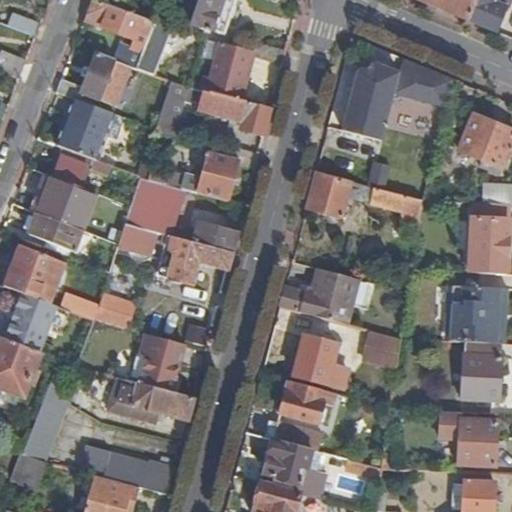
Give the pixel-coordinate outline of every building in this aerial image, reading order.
[(155,24),(96,0),(93,0),(88,15),(85,23),(97,28),(100,21),(104,22),(102,26),(137,40),(139,34),(150,38),(155,24)] [(200,0),(193,24),(202,26),(226,35),(237,0),(200,0)] [(416,0),(467,20),(475,0),(416,0)] [(475,0),(467,20),(487,29),(498,33),(507,7),(508,8),(510,0),(475,0)] [(37,38),(42,25),(15,14),(9,27),(37,38)] [(161,26),(155,24),(150,38),(143,55),(137,70),(153,76),(172,30),(161,26)] [(202,26),(193,24),(188,37),(188,38),(196,40),(202,26)] [(221,51),(222,43),(206,39),(203,53),(211,56),(213,48),(221,51)] [(240,101),(253,51),(222,43),(221,51),(210,94),(240,101)] [(285,60),(287,51),(261,44),(259,53),(285,60)] [(137,70),(143,55),(123,46),(116,62),(131,67),(137,70)] [(0,71),(21,80),(28,61),(3,52),(0,58),(0,71)] [(283,66),(285,60),(259,53),(258,59),(283,66)] [(83,88),(62,80),(57,94),(76,100),(81,102),(83,96),(115,108),(131,67),(116,62),(96,54),(83,88)] [(455,81),(405,60),(399,74),(375,66),(359,73),(344,131),(345,132),(344,138),(361,142),(363,137),(381,142),(385,125),(409,132),(415,115),(444,123),(455,81)] [(193,89),(172,84),(158,132),(162,134),(187,140),(192,123),(180,120),(185,101),(201,105),(200,111),(244,123),(243,129),(264,135),(268,122),(271,109),(240,101),(210,94),(193,89)] [(81,102),(76,100),(58,146),(94,160),(97,160),(114,115),(81,102)] [(511,150),(511,131),(475,117),(461,152),(497,167),(495,172),(502,174),(511,150)] [(58,146),(39,139),(34,153),(58,162),(61,155),(91,167),(94,160),(58,146)] [(259,157),(259,155),(235,147),(234,151),(259,157)] [(186,177),(152,169),(149,179),(188,189),(230,201),(240,165),(256,169),(259,157),(234,151),(231,158),(210,152),(207,163),(203,162),(201,171),(205,172),(203,178),(187,174),(186,177)] [(108,165),(97,160),(94,160),(91,167),(61,155),(58,162),(32,235),(76,251),(97,194),(83,188),(89,175),(102,179),(108,165)] [(375,163),(369,188),(376,190),(384,193),(391,167),(375,163)] [(312,192),(307,210),(343,219),(353,184),(316,174),(312,192)] [(188,189),(149,179),(142,178),(127,225),(159,234),(170,237),(174,238),(188,189)] [(511,205),(511,187),(486,186),(485,205),(510,206),(511,205)] [(472,247),(471,274),(507,276),(510,206),(485,205),(474,205),(473,232),(467,232),(467,247),(472,247)] [(233,254),(239,233),(202,223),(196,244),(233,254)] [(159,234),(127,225),(119,248),(124,249),(153,257),(159,234)] [(196,244),(174,238),(170,237),(160,276),(195,285),(201,263),(229,270),(233,254),(196,244)] [(22,247),(7,286),(52,302),(67,265),(22,247)] [(286,288),(281,308),(295,311),(345,326),(350,307),(369,312),(377,285),(322,270),(316,292),(311,294),(286,288)] [(453,287),(451,342),(467,343),(498,345),(501,289),(453,287)] [(502,345),(507,345),(509,289),(501,289),(498,345),(502,345)] [(62,308),(24,294),(6,341),(40,354),(49,330),(63,336),(72,312),(62,308)] [(67,295),(62,308),(72,312),(96,321),(100,307),(67,295)] [(135,304),(104,295),(100,307),(96,321),(99,321),(129,329),(135,304)] [(187,345),(146,334),(141,352),(149,355),(141,385),(173,393),(187,345)] [(397,344),(372,338),(368,352),(393,359),(397,344)] [(296,378),(348,390),(352,370),(337,367),(341,347),(306,339),(296,378)] [(6,341),(1,340),(0,341),(0,386),(24,396),(40,354),(6,341)] [(498,345),(467,343),(467,356),(465,356),(463,400),(500,402),(504,358),(502,358),(502,345),(498,345)] [(173,393),(141,385),(118,379),(110,411),(156,423),(159,413),(189,421),(195,399),(173,393)] [(31,434),(23,455),(45,463),(69,404),(70,405),(76,391),(51,381),(31,434)] [(273,413),(265,440),(273,442),(313,453),(319,454),(323,438),(316,436),(325,408),(332,409),(336,396),(292,384),(289,395),(288,395),(281,415),(273,413)] [(499,423),(462,421),(460,466),(497,469),(499,423)] [(278,480),(276,489),(300,495),(322,500),(327,475),(318,473),(307,471),(313,453),(273,442),(265,476),(278,480)] [(169,496),(176,468),(150,461),(149,462),(113,453),(109,451),(87,445),(80,473),(94,477),(139,488),(169,496)] [(319,454),(313,453),(307,471),(318,473),(323,455),(319,454)] [(45,463),(23,455),(13,482),(40,492),(48,464),(45,463)] [(382,471),(391,471),(394,455),(385,455),(382,471)] [(349,473),(380,482),(382,471),(351,463),(349,473)] [(132,511),(139,488),(94,477),(85,511),(132,511)] [(493,511),(495,485),(464,483),(464,487),(454,487),(453,510),(463,510),(462,511),(493,511)] [(256,511),(296,511),(300,495),(276,489),(262,485),(258,503),(259,504),(256,511)] [(375,511),(386,511),(388,494),(378,494),(375,511)]
